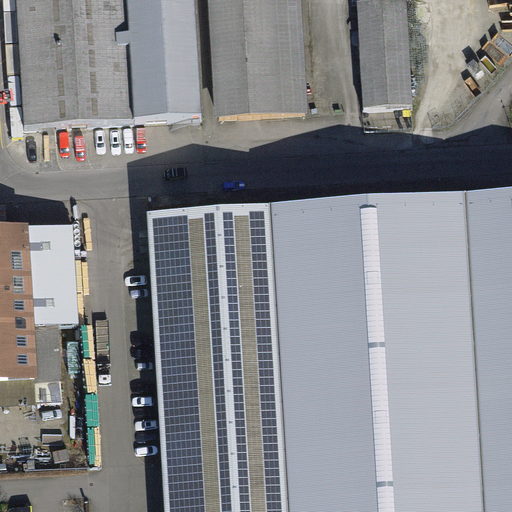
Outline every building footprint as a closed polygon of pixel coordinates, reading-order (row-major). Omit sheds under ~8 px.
[(0,0),(0,14),(6,135),(201,125),(193,0),(0,0)] [(212,0),(220,124),(306,119),(299,0),(212,0)] [(351,0),(357,117),(408,115),(403,5),(389,6),(388,0),(351,0)] [(511,511),(511,205),(151,226),(166,511),(511,511)] [(74,231),(0,234),(0,386),(36,384),(37,406),(63,404),(58,329),(79,328),(74,231)]
